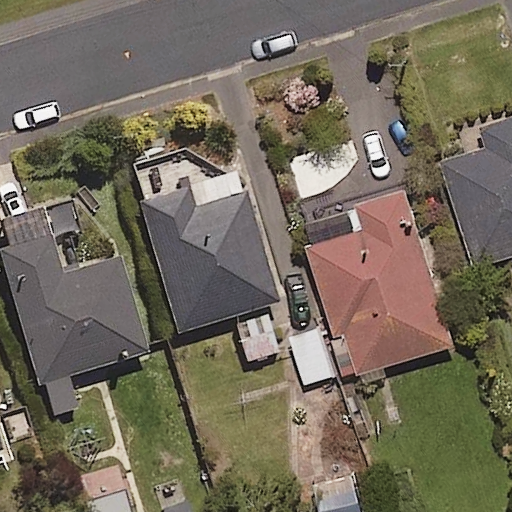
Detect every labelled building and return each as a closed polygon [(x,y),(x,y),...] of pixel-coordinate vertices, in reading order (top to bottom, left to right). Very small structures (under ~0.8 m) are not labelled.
[(476,271),(511,260),(511,123),(483,132),(489,152),(444,165),(476,271)] [(176,340),(277,309),(237,180),(137,211),(176,340)] [(356,380),(455,349),(406,195),(358,210),(366,235),(308,253),(335,337),(342,335),(356,380)] [(115,267),(60,285),(39,219),(0,231),(0,274),(47,421),(75,413),(65,383),(144,358),(115,267)] [(306,388),(333,379),(319,333),(291,341),(306,388)] [(133,511),(119,464),(78,476),(88,511),(133,511)] [(318,511),(359,511),(353,478),(313,486),(318,511)] [(192,511),(188,500),(163,509),(164,511),(192,511)]
